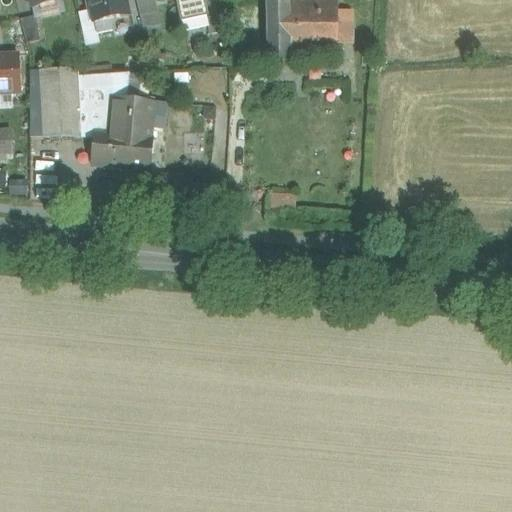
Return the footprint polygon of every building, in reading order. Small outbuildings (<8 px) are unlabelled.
[(62,0),(30,0),(32,10),(63,3),(62,0)] [(125,0),(88,0),(91,11),(94,24),(95,24),(113,20),(129,17),(125,0)] [(135,0),(139,17),(152,14),(148,0),(135,0)] [(178,0),(183,19),(204,14),(201,1),(200,0),(178,0)] [(213,0),(209,0),(201,1),(204,14),(206,26),(218,23),(213,0)] [(289,0),(266,0),(268,64),(291,63),(289,2),(289,0)] [(337,2),(289,2),(291,63),(303,63),(302,57),(337,57),(337,44),(337,12),(337,2)] [(91,11),(78,14),(78,15),(83,36),(97,33),(95,24),(94,24),(91,11)] [(353,12),(337,12),(337,44),(353,44),(353,12)] [(204,14),(183,19),(186,30),(206,26),(204,14)] [(35,18),(20,21),(26,45),(40,42),(35,18)] [(113,20),(95,24),(97,33),(97,35),(115,32),(113,20)] [(19,57),(0,58),(0,95),(21,95),(19,57)] [(110,68),(90,69),(92,79),(111,77),(110,68)] [(78,71),(30,73),(30,139),(95,140),(95,134),(111,135),(114,100),(127,101),(129,76),(111,77),(92,79),(78,80),(78,71)] [(151,75),(129,76),(127,101),(137,102),(139,83),(151,82),(151,75)] [(127,101),(114,100),(111,135),(95,134),(95,140),(92,167),(150,172),(153,130),(155,114),(156,104),(137,102),(127,101)] [(165,115),(155,114),(153,130),(163,130),(165,115)] [(11,133),(0,134),(0,154),(12,154),(11,133)] [(182,179),(149,176),(147,199),(179,202),(182,179)]
